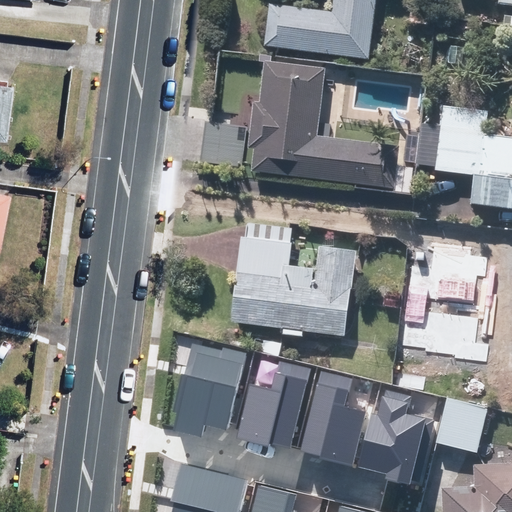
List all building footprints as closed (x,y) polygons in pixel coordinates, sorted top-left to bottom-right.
[(378,0),(335,0),(334,12),(272,6),(268,48),(372,59),(378,0)] [(429,0),(406,0),(406,23),(429,24),(429,0)] [(321,135),(326,67),(265,63),(263,101),(254,100),(249,176),(358,183),(358,190),(398,192),(401,140),(321,135)] [(0,146),(14,148),(20,83),(0,80),(0,146)] [(511,132),(484,129),(487,108),(443,103),(435,170),(477,175),(473,205),(511,209),(511,132)] [(249,125),(206,120),(201,164),(244,169),(249,125)] [(0,193),(0,253),(11,195),(0,193)] [(350,332),(357,252),(322,249),(321,264),(291,262),(294,226),(245,222),(236,322),(350,332)] [(511,340),(511,272),(420,317),(446,372),(511,340)] [(196,337),(172,424),(203,433),(207,418),(231,425),(251,353),(196,337)] [(253,385),(240,432),(291,446),(313,369),(282,360),(273,391),(253,385)] [(301,449),(352,464),(365,418),(345,412),(354,381),(322,372),(301,449)] [(362,468),(413,483),(426,437),(406,431),(415,400),(384,391),(362,468)] [(492,405),(451,394),(437,441),(478,453),(492,405)] [(511,511),(511,460),(472,461),(472,488),(447,488),(446,511),(511,511)] [(171,511),(239,511),(247,482),(183,466),(171,511)] [(260,487),(252,511),(290,511),(295,496),(260,487)]
